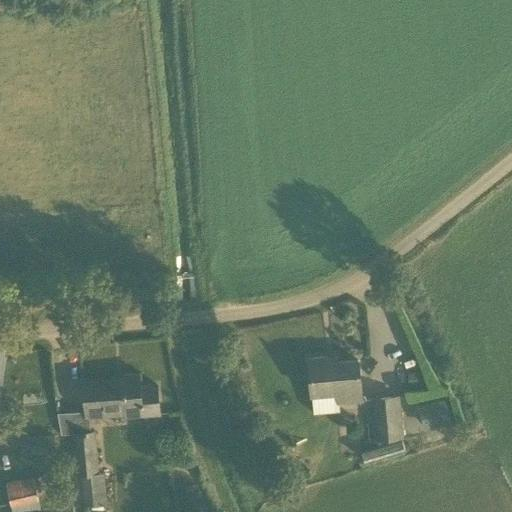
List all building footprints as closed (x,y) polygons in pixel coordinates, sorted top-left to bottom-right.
[(338,362),(338,356),(309,359),(312,395),(339,393),(339,402),(362,400),(358,360),(338,362)] [(86,411),(89,411),(89,417),(126,414),(126,417),(159,416),(159,405),(157,385),(140,386),(139,374),(115,376),(115,380),(84,383),(86,411)] [(377,440),(402,437),(397,396),(373,399),(377,440)] [(425,431),(452,423),(445,399),(418,407),(425,431)] [(95,431),(74,434),(79,507),(107,505),(104,473),(99,474),(95,431)] [(24,453),(55,451),(54,435),(23,438),(24,453)] [(39,499),(34,476),(7,482),(12,505),(39,499)]
